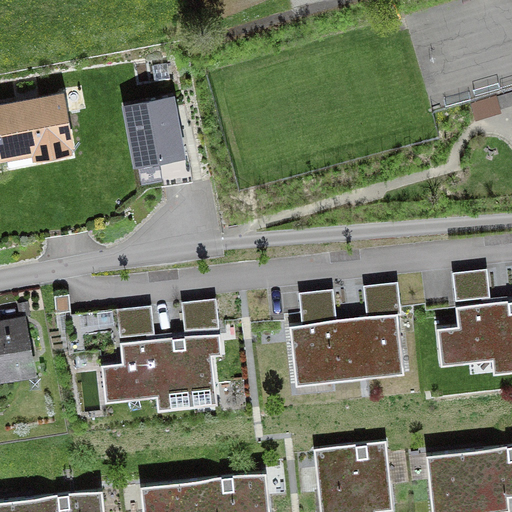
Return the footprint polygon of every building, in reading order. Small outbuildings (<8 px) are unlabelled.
[(65,99),(0,110),(0,151),(3,166),(74,154),(65,99)] [(175,102),(126,111),(136,170),(186,161),(175,102)] [(478,261),(442,262),(443,289),(479,288),(478,261)] [(388,274),(353,275),(354,304),(389,303),(388,274)] [(324,280),(288,282),(290,308),(326,306),(324,280)] [(209,290),(172,292),(173,318),(210,316),(209,290)] [(142,295),(107,298),(110,327),(144,324),(142,295)] [(455,320),(434,322),(437,359),(486,355),(487,364),(511,362),(511,295),(454,301),(455,320)] [(397,312),(291,322),(296,381),(402,371),(397,312)] [(0,317),(0,383),(37,377),(27,314),(0,317)] [(120,355),(99,358),(103,393),(151,387),(153,401),(220,393),(212,326),(118,338),(120,355)] [(391,511),(382,435),(312,444),(320,511),(391,511)] [(511,439),(423,450),(429,511),(508,511),(507,496),(511,495),(511,439)] [(271,511),(266,469),(142,483),(145,511),(271,511)] [(102,511),(99,487),(0,498),(0,511),(102,511)]
